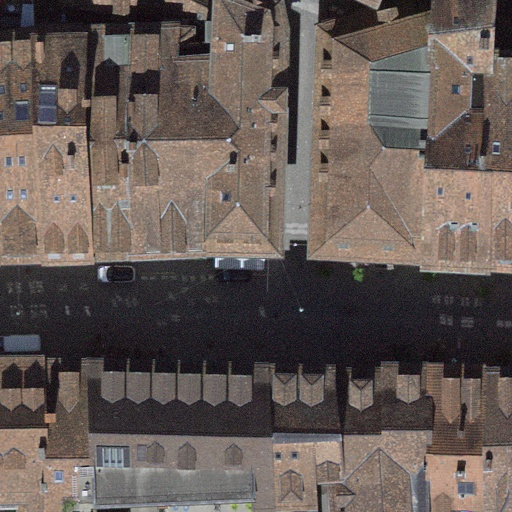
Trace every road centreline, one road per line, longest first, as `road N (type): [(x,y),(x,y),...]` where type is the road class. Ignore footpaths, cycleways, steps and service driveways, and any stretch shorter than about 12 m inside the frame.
road 1 (residential): [(302,0),(293,311)]
road 2 (residential): [(293,311),(0,314)]
road 3 (residential): [(511,315),(293,311)]
